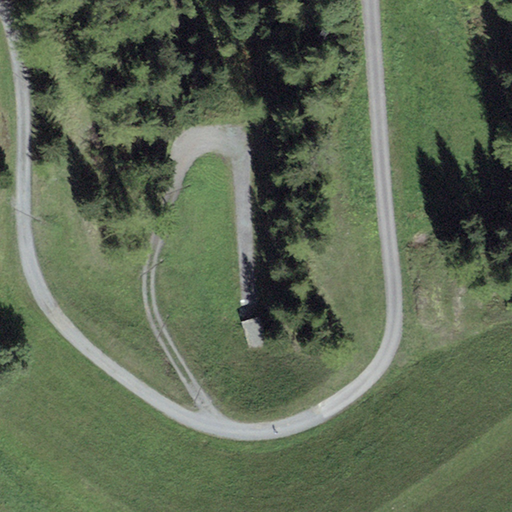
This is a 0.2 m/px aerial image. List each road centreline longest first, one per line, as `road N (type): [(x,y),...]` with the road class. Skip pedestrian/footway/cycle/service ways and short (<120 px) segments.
road 1 (unclassified): [(370,0),(393,291),(388,351),(361,385),(315,416),(264,433),(220,429)]
road 2 (track): [(220,429),(179,415),(116,373),(63,325),(26,261),(23,45),(0,1)]
